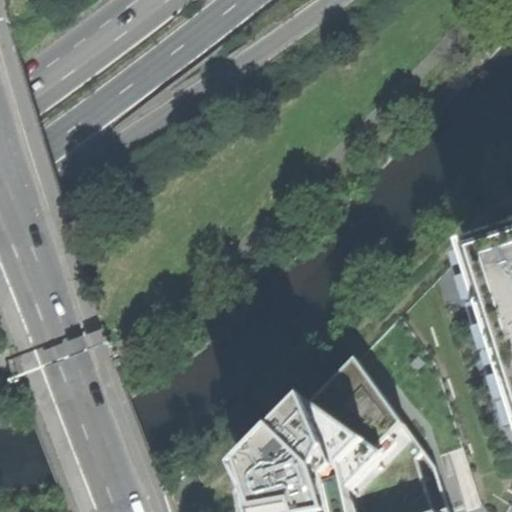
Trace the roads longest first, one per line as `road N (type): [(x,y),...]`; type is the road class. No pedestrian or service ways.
road 1 (trunk): [(0,215),(220,82),(335,0)]
road 2 (primary): [(124,511),(0,176)]
road 3 (primary): [(0,179),(244,0)]
road 4 (trunk): [(142,19),(0,122)]
